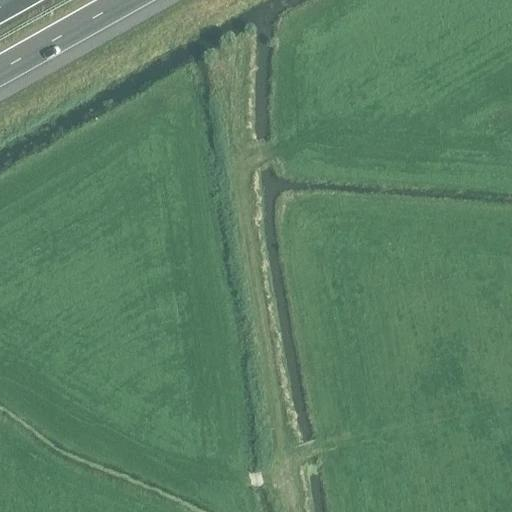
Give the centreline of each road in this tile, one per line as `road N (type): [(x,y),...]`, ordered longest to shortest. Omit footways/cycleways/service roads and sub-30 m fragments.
road 1 (track): [(284,456),(238,161),(293,145)]
road 2 (track): [(284,456),(511,413)]
road 3 (motorway): [(0,70),(126,0)]
